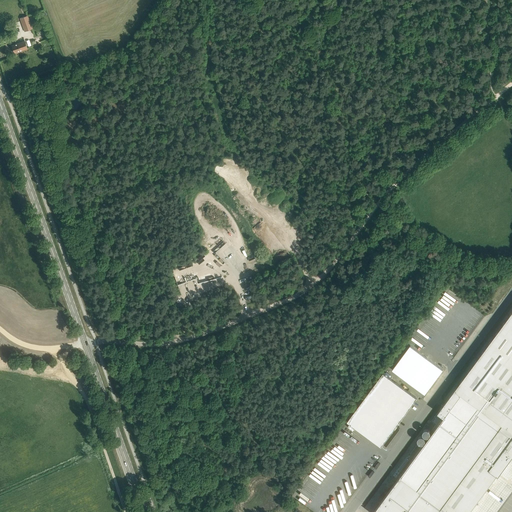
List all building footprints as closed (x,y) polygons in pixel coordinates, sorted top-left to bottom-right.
[(25,32),(32,29),(29,20),(27,15),(20,18),(25,32)] [(14,53),(17,52),(27,48),(25,41),(12,45),(14,53)] [(469,511),(511,454),(511,311),(432,420),(438,424),(373,511),(469,511)] [(417,398),(383,373),(347,421),(381,446),(417,398)] [(331,444),(324,455),(336,462),(342,451),(331,444)]
